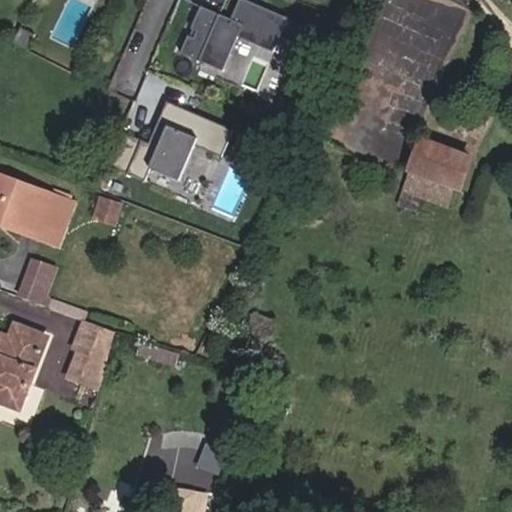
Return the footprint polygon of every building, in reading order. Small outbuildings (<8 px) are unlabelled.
[(223,73),(238,39),(273,54),(288,20),(242,0),(239,0),(231,20),(201,7),(180,54),(223,73)] [(7,37),(12,28),(4,24),(0,33),(7,37)] [(7,37),(4,43),(22,51),(29,36),(12,28),(7,37)] [(179,182),(194,146),(221,157),(233,131),(166,102),(148,143),(125,133),(110,167),(144,182),(150,169),(179,182)] [(427,141),(414,170),(461,188),(463,183),(471,157),(427,141)] [(0,215),(55,236),(70,197),(0,170),(0,194),(3,195),(0,202),(0,215)] [(461,188),(414,170),(408,188),(454,205),(461,188)] [(507,200),(511,188),(511,182),(479,170),(473,187),(507,200)] [(93,205),(70,197),(56,234),(79,242),(93,205)] [(138,207),(119,201),(113,221),(132,226),(138,207)] [(82,272),(50,260),(35,298),(67,310),(82,272)] [(120,329),(86,317),(78,346),(84,348),(81,360),(89,362),(85,374),(105,380),(120,329)] [(0,378),(16,385),(14,388),(6,406),(39,421),(48,398),(70,348),(46,337),(40,350),(29,345),(0,332),(0,378)] [(34,332),(29,345),(40,350),(46,337),(34,332)] [(77,372),(85,374),(89,362),(81,360),(77,372)] [(202,511),(204,486),(167,484),(165,511),(185,511),(202,511)]
